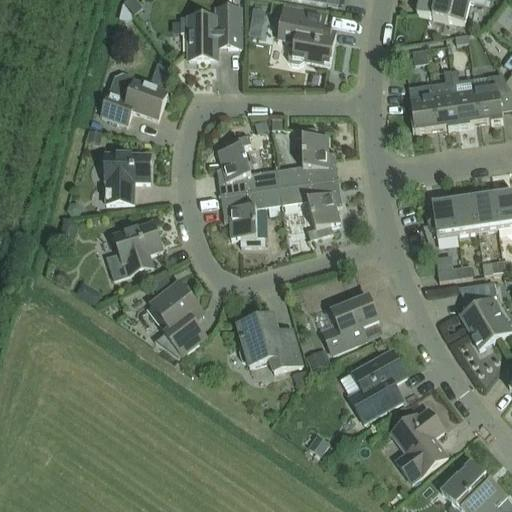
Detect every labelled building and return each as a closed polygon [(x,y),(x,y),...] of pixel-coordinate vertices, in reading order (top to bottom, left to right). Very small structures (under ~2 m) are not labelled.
[(484,10),(485,0),(452,0),(450,0),(419,0),(416,18),(432,21),(431,23),(448,26),(448,25),(463,28),(468,6),(484,10)] [(283,11),(277,43),(294,47),(293,53),(288,57),(287,63),(290,68),(298,69),(303,66),(329,71),(335,37),(322,35),(325,18),(283,11)] [(217,65),(217,53),(217,47),(227,47),(227,52),(240,52),(240,13),(215,13),(215,22),(180,22),(180,38),(187,38),(187,65),(217,65)] [(511,57),(503,70),(511,76),(511,77),(505,87),(511,99),(511,57)] [(458,133),(450,77),(450,75),(443,76),(444,87),(430,89),(436,133),(446,132),(447,134),(458,133)] [(479,127),(473,85),(458,87),(456,76),(450,77),(458,133),(469,131),(469,129),(479,127)] [(167,97),(133,85),(131,81),(122,77),(112,81),(107,97),(108,98),(100,121),(126,130),(131,116),(157,125),(167,97)] [(488,93),(475,95),(479,127),(489,126),(490,128),(502,126),(500,117),(511,114),(511,99),(505,87),(500,81),(487,83),(488,93)] [(436,133),(430,89),(408,93),(412,124),(410,125),(412,137),(436,133)] [(276,171),(275,171),(278,192),(339,184),(339,183),(334,184),(332,164),(334,163),(334,157),(327,157),(327,141),(317,141),(317,133),(293,133),(293,143),(302,142),(302,171),(276,175),(276,171)] [(278,192),(275,171),(274,171),(275,175),(249,179),(242,151),(250,149),(247,140),(224,146),(227,154),(218,157),(222,173),(215,175),(217,180),(219,180),(222,200),(217,201),(218,201),(278,192)] [(409,164),(430,163),(430,148),(408,150),(409,164)] [(133,209),(133,193),(130,193),(130,187),(149,188),(149,160),(105,159),(104,187),(105,187),(105,209),(133,209)] [(339,184),(278,192),(281,214),(282,214),(281,210),(307,206),(315,234),(306,236),(309,245),(332,239),(330,231),(339,228),(334,212),(341,210),(340,204),(337,205),(335,185),(339,184)] [(281,214),(278,192),(218,201),(218,202),(222,201),(225,221),(223,221),(223,227),(230,227),(230,244),(240,244),(240,252),(264,252),(264,242),(255,243),(255,214),(280,210),(281,214)] [(477,237),(471,195),(469,196),(451,203),(457,240),(477,237)] [(497,234),(492,197),(474,195),(471,195),(477,237),(497,234)] [(493,197),(492,197),(497,234),(511,231),(511,195),(493,198),(493,197)] [(457,240),(451,203),(451,204),(431,207),(433,224),(426,229),(432,236),(435,236),(436,243),(457,240)] [(152,272),(152,271),(141,274),(138,263),(161,256),(152,227),(112,239),(119,259),(106,263),(113,285),(152,272)] [(507,265),(501,266),(499,266),(500,278),(509,277),(507,265)] [(499,266),(490,268),(481,269),(482,281),(500,278),(499,266)] [(470,271),(461,272),(463,283),(472,282),(470,271)] [(463,283),(461,272),(436,276),(438,287),(463,283)] [(495,300),(493,287),(457,292),(457,294),(466,292),(469,314),(462,318),(473,337),(470,339),(479,354),(511,336),(492,302),(495,300)] [(154,346),(177,364),(201,345),(189,330),(195,325),(191,320),(199,315),(178,288),(150,310),(169,334),(154,346)] [(337,331),(322,337),(331,359),(358,348),(353,337),(378,327),(367,301),(331,316),(337,331)] [(236,331),(243,352),(240,354),(238,357),(240,365),(243,366),(247,366),(248,372),(269,366),(273,378),(301,369),(291,334),(277,338),(272,321),(236,331)] [(406,382),(390,355),(351,377),(361,394),(348,401),(363,428),(402,406),(395,394),(392,396),(389,391),(406,382)] [(490,413),(509,396),(493,378),(474,396),(490,413)] [(447,462),(438,449),(435,451),(431,445),(443,436),(427,414),(417,421),(416,420),(390,439),(405,459),(395,467),(410,487),(420,480),(421,481),(447,462)] [(326,450),(314,442),(307,452),(318,460),(326,450)] [(440,497),(452,508),(448,511),(496,511),(506,503),(493,490),(492,490),(487,490),(483,486),(483,481),(484,480),(483,479),(482,479),(470,467),(440,497)]
